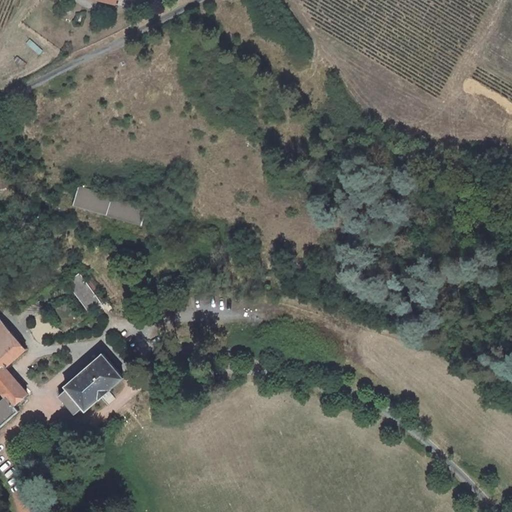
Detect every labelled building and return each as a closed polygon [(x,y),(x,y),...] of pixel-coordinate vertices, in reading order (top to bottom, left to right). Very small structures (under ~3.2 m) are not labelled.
[(92,0),(92,4),(119,10),(121,0),(92,0)] [(0,177),(0,195),(11,193),(7,176),(0,177)] [(148,214),(79,194),(74,212),(142,232),(148,214)] [(69,286),(93,316),(104,306),(81,277),(69,286)] [(28,357),(2,328),(0,329),(0,394),(9,405),(0,412),(0,440),(23,421),(17,414),(31,402),(7,376),(28,357)] [(70,398),(63,404),(81,424),(88,418),(90,420),(127,386),(106,362),(68,396),(70,398)]
